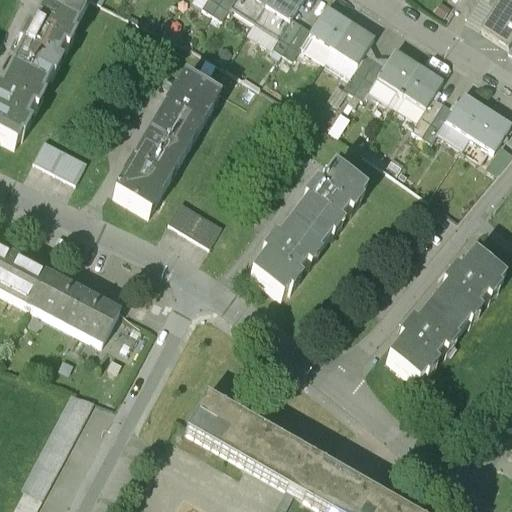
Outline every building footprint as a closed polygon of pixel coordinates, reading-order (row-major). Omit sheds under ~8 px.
[(47,0),(40,15),(75,33),(89,6),(91,0),(47,0)] [(91,0),(89,6),(99,11),(105,0),(91,0)] [(224,0),(208,0),(199,14),(211,22),(224,0)] [(224,0),(211,22),(220,27),(236,0),(224,0)] [(270,0),(242,0),(243,0),(232,18),(251,30),(270,0)] [(303,2),(299,0),(270,0),(251,30),(271,42),(282,25),(286,28),(289,23),(303,2)] [(481,3),(477,0),(461,0),(452,13),(467,24),(481,3)] [(511,0),(505,0),(482,38),(510,56),(511,53),(511,0)] [(40,15),(29,37),(24,35),(15,52),(20,54),(10,73),(45,92),(49,84),(52,85),(59,72),(54,69),(61,56),(66,58),(73,44),(70,43),(75,33),(40,15)] [(347,30),(323,15),(310,37),(307,41),(330,56),(347,30)] [(300,31),(289,23),(286,28),(270,54),(280,61),(300,31)] [(371,45),(347,30),(330,56),(354,71),(363,58),(371,45)] [(310,37),(300,31),(280,61),(290,67),(307,41),(310,37)] [(373,64),(363,58),(354,71),(341,93),(351,99),(373,64)] [(415,73),(391,58),(383,70),(374,84),(399,100),(415,73)] [(383,70),(373,64),(351,99),(360,105),(374,84),(383,70)] [(45,92),(10,73),(0,93),(0,148),(13,155),(19,145),(21,147),(28,133),(24,130),(29,117),(35,119),(42,105),(39,104),(45,92)] [(439,88),(415,73),(399,100),(422,114),(431,101),(439,88)] [(151,137),(186,159),(190,154),(196,142),(210,118),(211,118),(218,107),(182,86),(172,102),(172,101),(162,117),(163,117),(151,137)] [(442,109),(431,101),(422,114),(409,135),(421,143),(442,109)] [(485,118),(462,102),(453,116),(444,129),(468,144),(485,118)] [(453,116),(442,109),(421,143),(430,149),(444,129),(453,116)] [(340,118),(331,138),(341,142),(350,122),(340,118)] [(485,118),(468,144),(491,159),(508,132),(485,118)] [(186,159),(151,137),(130,172),(112,203),(148,224),(186,159)] [(44,149),(32,170),(76,193),(87,172),(44,149)] [(284,238),(315,262),(328,244),(331,246),(340,234),(336,231),(345,219),(350,222),(359,210),(357,208),(364,200),(332,176),(317,195),(313,192),(301,207),(305,210),(284,238)] [(180,211),(169,230),(209,256),(222,237),(180,211)] [(315,262),(284,238),(275,248),(271,245),(259,261),(264,264),(248,283),(280,307),(286,298),(289,300),(298,288),(294,285),(303,272),(308,276),(317,264),(315,262)] [(47,283),(0,258),(0,299),(30,315),(47,283)] [(452,277),(440,292),(444,295),(422,322),(452,348),(466,331),(468,333),(478,321),(474,317),(483,306),(488,309),(497,297),(495,295),(502,287),(472,262),(456,280),(452,277)] [(118,320),(47,283),(30,315),(101,352),(118,320)] [(452,348),(422,322),(413,333),(409,330),(397,345),(401,348),(385,367),(416,392),(422,384),(425,386),(435,374),(430,370),(440,359),(444,362),(454,350),(452,348)] [(93,409),(73,404),(23,497),(41,507),(93,409)] [(392,511),(371,500),(377,489),(351,475),(346,486),(202,408),(183,443),(310,511),(392,511)] [(23,497),(15,511),(38,511),(41,507),(23,497)]
